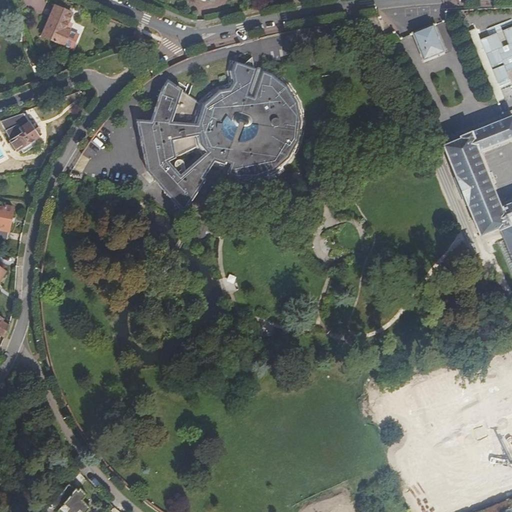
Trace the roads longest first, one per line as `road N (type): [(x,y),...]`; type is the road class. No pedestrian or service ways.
road 1 (residential): [(98,79),(106,95),(44,199),(17,340)]
road 2 (residential): [(137,511),(75,443),(17,340)]
road 3 (residential): [(192,38),(395,0)]
